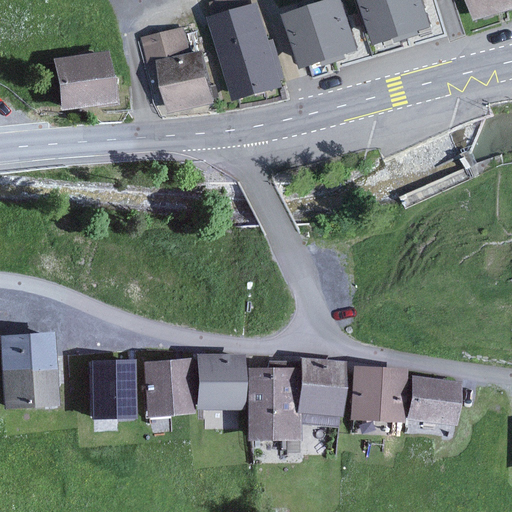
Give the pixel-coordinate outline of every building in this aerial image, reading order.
[(299,10),(318,68),(350,57),(332,0),(299,10)] [(361,0),(331,0),(332,0),(350,57),(377,49),(361,0)] [(377,0),(392,46),(424,36),(412,0),(377,0)] [(442,0),(412,0),(424,36),(451,27),(442,0)] [(511,0),(479,0),(484,14),(511,5),(511,0)] [(260,3),(210,17),(236,101),(287,88),(260,3)] [(226,99),(216,50),(199,54),(193,25),(150,35),(167,112),(226,99)] [(106,54),(50,59),(55,110),(111,104),(106,54)] [(41,363),(38,335),(0,339),(0,370),(4,407),(52,401),(48,362),(41,363)] [(240,410),(239,355),(197,356),(199,411),(240,410)] [(186,361),(140,365),(145,417),(191,413),(186,361)] [(335,417),(339,365),(299,362),(295,414),(335,417)] [(398,421),(402,374),(352,370),(348,417),(398,421)] [(290,432),(287,374),(246,376),(249,435),(290,432)] [(453,415),(457,387),(410,381),(405,417),(452,423),(453,415)]
